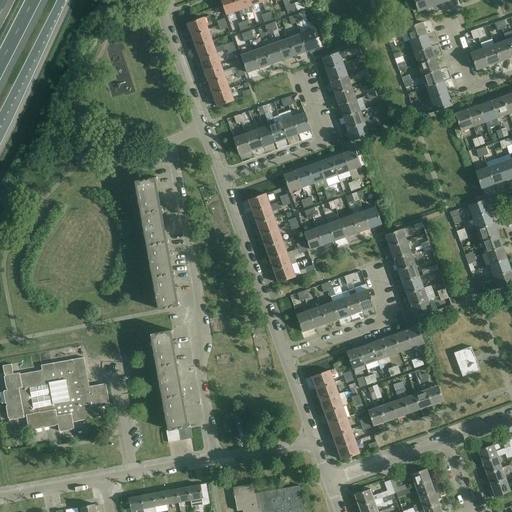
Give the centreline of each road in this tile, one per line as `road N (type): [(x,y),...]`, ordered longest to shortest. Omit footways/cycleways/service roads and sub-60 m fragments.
road 1 (unclassified): [(214,464),(169,140)]
road 2 (residential): [(288,360),(222,181)]
road 3 (residential): [(222,181),(320,146),(302,73)]
road 4 (residential): [(288,360),(382,323),(388,312),(371,265)]
road 5 (motorway): [(0,117),(59,0)]
road 6 (residential): [(202,124),(164,15),(167,0)]
road 7 (residential): [(330,480),(444,439)]
